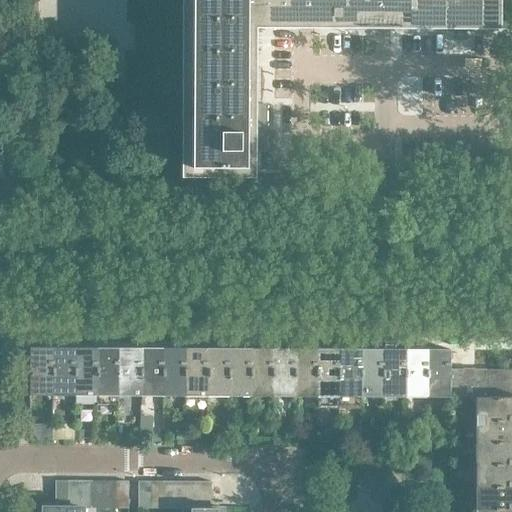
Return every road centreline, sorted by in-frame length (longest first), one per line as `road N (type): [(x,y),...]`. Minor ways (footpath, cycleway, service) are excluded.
road 1 (residential): [(0,331),(511,332)]
road 2 (tertiary): [(0,262),(384,264)]
road 3 (tertiary): [(383,232),(0,230)]
road 4 (residential): [(268,511),(268,461),(0,458)]
road 5 (residential): [(383,232),(384,67)]
road 6 (tertiary): [(511,232),(383,232)]
road 7 (tertiary): [(384,264),(511,264)]
